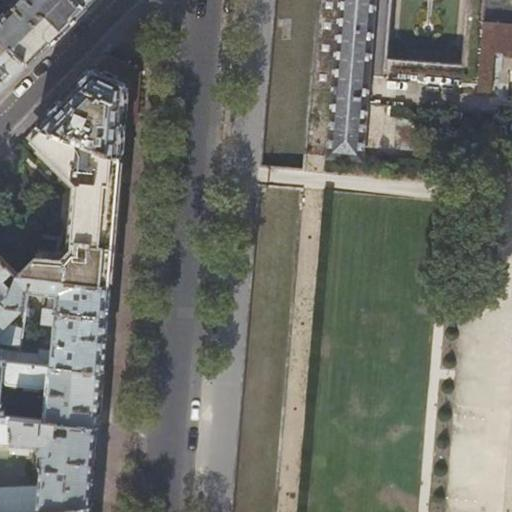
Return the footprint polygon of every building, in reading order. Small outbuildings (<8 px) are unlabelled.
[(87,4),(83,0),(19,0),(0,20),(0,32),(30,62),(60,32),(87,4)] [(324,161),(360,164),(373,0),(338,0),(324,160),(324,161)] [(511,22),(487,22),(483,93),(511,94),(511,22)] [(0,92),(7,85),(30,62),(0,32),(0,92)] [(140,71),(108,56),(97,66),(128,81),(125,121),(136,122),(140,71)] [(125,121),(128,81),(97,66),(68,95),(39,124),(122,155),(125,121)] [(111,283),(114,248),(120,183),(122,155),(39,124),(0,163),(0,254),(15,270),(20,275),(111,283)] [(0,299),(5,305),(8,305),(14,288),(6,280),(15,270),(0,254),(0,299)] [(20,275),(14,288),(8,305),(26,306),(27,307),(31,290),(59,293),(59,298),(48,297),(47,307),(43,307),(42,323),(56,324),(54,350),(40,349),(27,352),(20,351),(18,361),(104,370),(106,351),(108,317),(111,283),(20,275)] [(0,358),(18,361),(20,351),(3,349),(0,348),(0,340),(21,345),(24,319),(25,311),(26,306),(8,305),(5,305),(0,299),(0,358)] [(33,312),(25,311),(24,319),(32,320),(33,312)] [(104,370),(18,361),(0,358),(0,414),(4,377),(10,378),(9,382),(43,385),(43,382),(49,382),(45,419),(99,424),(101,407),(104,370)] [(92,504),(96,463),(99,424),(45,419),(0,414),(0,511),(23,511),(39,510),(92,504)]
